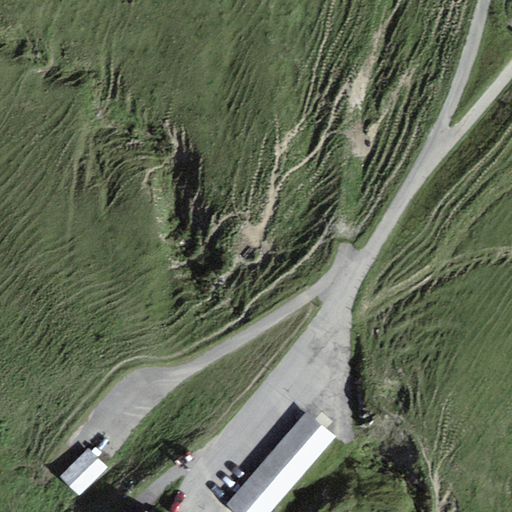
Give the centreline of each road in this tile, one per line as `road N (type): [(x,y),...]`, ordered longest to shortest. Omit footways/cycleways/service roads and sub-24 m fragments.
road 1 (unclassified): [(483,0),(419,163),(311,344),(203,492)]
road 2 (track): [(108,441),(175,371),(315,289),(367,248)]
road 3 (track): [(511,62),(419,163)]
